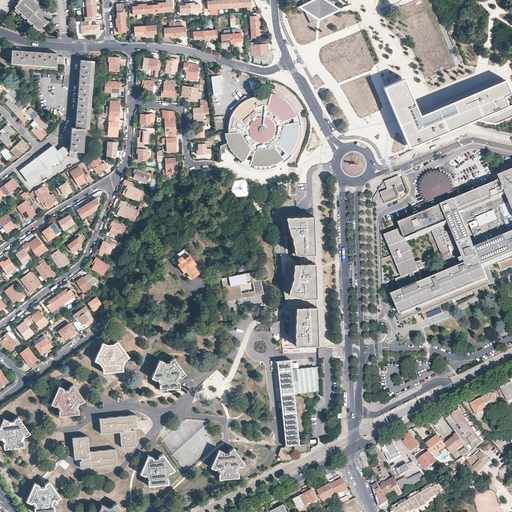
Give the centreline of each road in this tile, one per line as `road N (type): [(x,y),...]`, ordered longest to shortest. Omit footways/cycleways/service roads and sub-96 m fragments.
road 1 (residential): [(342,178),(354,408)]
road 2 (residential): [(354,408),(361,381),(362,180)]
road 3 (residential): [(0,326),(82,262),(118,174)]
road 4 (residential): [(351,451),(511,371)]
road 5 (residential): [(133,48),(259,70),(290,63)]
road 6 (residential): [(118,174),(0,250)]
road 7 (residential): [(233,511),(351,451)]
road 8 (residential): [(130,102),(178,107),(187,162),(215,164)]
road 9 (residential): [(511,143),(472,135),(391,165)]
